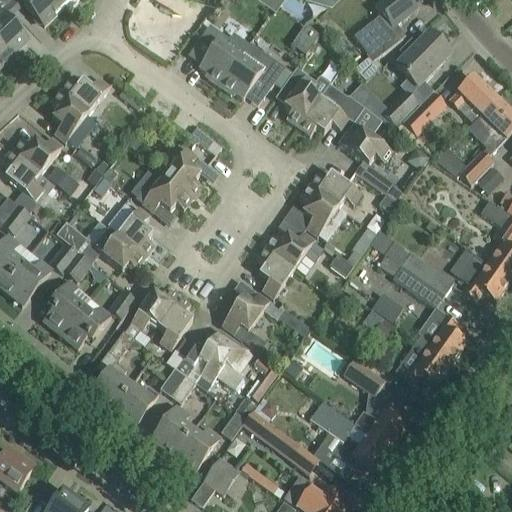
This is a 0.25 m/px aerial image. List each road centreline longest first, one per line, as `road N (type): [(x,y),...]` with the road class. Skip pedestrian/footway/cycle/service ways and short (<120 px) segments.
road 1 (residential): [(95,24),(265,161),(269,186),(204,284)]
road 2 (tertiary): [(391,511),(511,342)]
road 3 (residential): [(168,511),(0,393)]
road 4 (residential): [(0,113),(95,24)]
